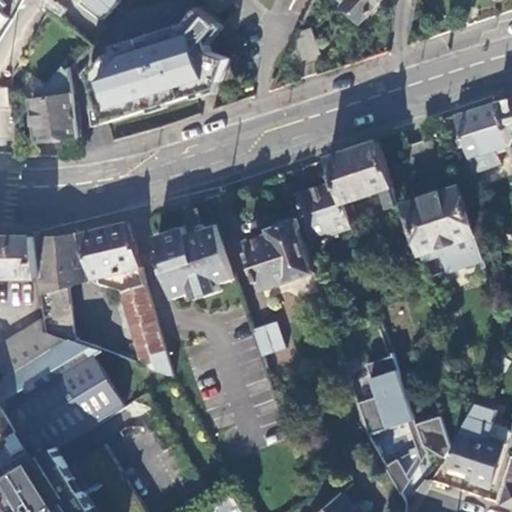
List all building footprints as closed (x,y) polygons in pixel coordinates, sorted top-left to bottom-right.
[(72,0),(93,23),(119,0),(72,0)] [(383,0),(347,0),(349,1),(344,8),(362,24),(383,0)] [(98,70),(100,75),(93,77),(108,125),(196,97),(194,89),(202,86),(205,94),(222,89),(233,59),(214,52),(212,45),(209,37),(221,22),(202,6),(190,22),(117,46),(98,70)] [(227,27),(221,22),(209,37),(212,45),(227,27)] [(300,34),(283,69),(322,55),(314,29),(300,34)] [(32,102),(38,144),(81,138),(71,69),(68,73),(63,69),(35,102),(32,102)] [(202,86),(194,89),(196,97),(205,94),(202,86)] [(0,88),(0,138),(7,139),(12,89),(0,88)] [(511,97),(498,100),(511,141),(511,97)] [(511,144),(511,141),(498,100),(456,113),(470,157),(511,144)] [(395,212),(401,209),(379,139),(328,156),(336,181),(351,226),(358,224),(350,199),(385,188),(391,207),(393,207),(395,212)] [(313,239),(351,226),(336,181),(299,193),(313,239)] [(405,203),(421,254),(476,236),(460,186),(405,203)] [(317,271),(301,223),(298,224),(296,219),(282,224),(284,229),(276,232),(276,234),(249,243),(265,289),(317,271)] [(131,229),(129,221),(116,224),(107,226),(107,224),(79,230),(80,232),(63,235),(37,234),(41,276),(45,320),(46,329),(69,337),(78,341),(72,285),(99,277),(100,282),(109,280),(108,275),(121,272),(127,291),(124,291),(144,358),(149,360),(150,366),(177,376),(131,229)] [(236,280),(217,224),(217,225),(187,234),(184,226),(156,235),(168,270),(163,272),(172,301),(191,294),(193,301),(220,292),(218,286),(236,280)] [(0,234),(0,276),(41,276),(37,234),(0,234)] [(100,282),(127,291),(121,272),(108,275),(109,280),(100,282)] [(320,280),(332,317),(345,313),(341,298),(342,298),(336,276),(320,280)] [(48,351),(69,337),(46,329),(45,320),(33,327),(48,351)] [(252,331),(261,358),(284,351),(276,324),(252,331)] [(0,346),(0,367),(6,377),(48,351),(33,327),(0,346)] [(6,377),(0,380),(0,482),(60,446),(124,407),(91,356),(102,349),(78,341),(69,337),(48,351),(6,377)] [(395,355),(370,364),(381,398),(362,404),(372,434),(389,428),(409,421),(418,418),(395,355)] [(498,410),(476,402),(460,431),(449,464),(466,470),(474,473),(472,480),(492,487),(508,442),(489,436),(498,410)] [(420,424),(427,445),(446,456),(452,447),(443,416),(420,424)] [(411,449),(413,456),(422,454),(424,461),(430,453),(427,445),(420,424),(418,418),(409,421),(418,447),(411,449)] [(108,443),(72,465),(60,446),(0,482),(0,506),(3,511),(91,511),(97,507),(87,491),(104,480),(123,511),(150,511),(130,479),(127,481),(122,472),(125,470),(108,443)] [(407,475),(410,481),(424,461),(422,454),(407,475)] [(407,475),(398,459),(386,466),(402,495),(410,481),(407,475)] [(449,464),(447,470),(464,476),(466,470),(449,464)] [(511,505),(511,483),(509,483),(503,502),(511,505)] [(322,511),(362,511),(343,492),(322,511)]
